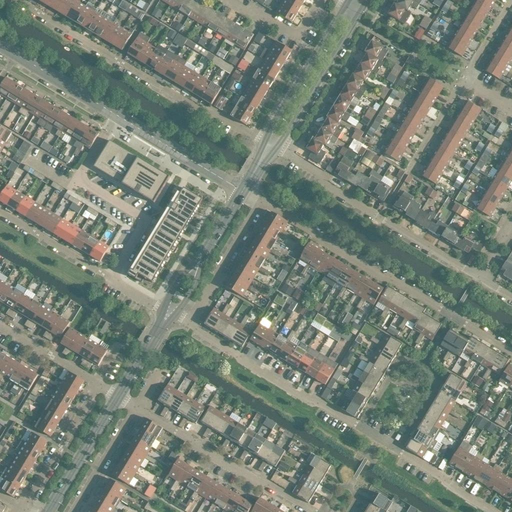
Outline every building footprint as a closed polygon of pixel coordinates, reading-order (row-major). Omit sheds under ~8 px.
[(58,11),(64,0),(51,0),(49,6),(58,11)] [(67,17),(77,1),(77,0),(64,0),(58,11),(67,17)] [(173,0),(170,5),(180,11),(186,0),(173,0)] [(196,0),(186,0),(180,11),(189,16),(198,1),(196,0)] [(303,3),(297,0),(283,0),(282,3),(298,13),(303,3)] [(408,11),(411,6),(416,9),(420,4),(413,0),(399,0),(397,4),(406,10),(408,11)] [(475,0),(475,1),(490,10),(496,0),(495,0),(475,0)] [(76,22),(86,6),(77,1),(67,17),(76,22)] [(198,1),(189,16),(198,22),(207,6),(198,1)] [(470,10),(485,19),(490,10),(475,1),(470,10)] [(86,28),(97,10),(94,8),(93,5),(88,2),(86,6),(76,22),(86,28)] [(126,3),(122,9),(132,14),(135,8),(126,3)] [(276,13),(292,22),(298,13),(282,3),(276,13)] [(405,24),(408,18),(411,13),(408,11),(406,10),(397,4),(395,3),(388,14),(405,24)] [(207,6),(198,22),(207,27),(217,12),(207,6)] [(163,11),(156,7),(151,15),(158,19),(163,11)] [(95,34),(104,18),(107,13),(98,8),(97,10),(86,28),(95,34)] [(141,20),(145,14),(135,8),(132,14),(141,20)] [(485,19),(470,10),(464,19),(479,28),(485,19)] [(217,12),(207,27),(217,33),(226,18),(217,12)] [(432,20),(425,16),(422,20),(429,24),(432,20)] [(148,21),(154,25),(157,20),(150,17),(148,21)] [(114,23),(104,18),(95,34),(104,39),(114,23)] [(226,18),(217,33),(226,38),(235,23),(226,18)] [(479,28),(464,19),(459,29),(473,37),(479,28)] [(183,25),(175,20),(172,27),(179,32),(183,25)] [(420,24),(427,28),(429,24),(422,20),(420,24)] [(123,29),(114,23),(104,39),(113,45),(123,29)] [(235,23),(226,38),(235,44),(244,29),(235,23)] [(132,34),(123,29),(113,45),(123,50),(129,40),(132,34)] [(171,29),(167,35),(175,40),(178,34),(171,29)] [(245,50),(254,35),(244,29),(235,44),(245,50)] [(473,37),(459,29),(453,38),(468,47),(473,37)] [(511,35),(508,33),(502,42),(511,48),(511,35)] [(182,36),(179,41),(184,45),(187,40),(182,36)] [(138,37),(128,53),(138,59),(147,43),(138,37)] [(447,47),(462,56),(468,47),(453,38),(447,47)] [(292,50),(276,41),(270,51),(286,60),(292,50)] [(389,51),(372,41),(365,52),(367,53),(376,58),(379,53),(385,57),(389,51)] [(496,51),(511,60),(511,58),(511,48),(502,42),(496,51)] [(147,65),(156,49),(147,43),(138,59),(147,65)] [(211,43),(208,49),(213,52),(217,47),(211,43)] [(156,71),(166,55),(168,50),(159,44),(156,49),(147,65),(156,71)] [(206,51),(197,45),(195,49),(204,54),(206,51)] [(224,59),(228,52),(220,47),(216,54),(224,59)] [(286,60),(270,51),(264,60),(280,69),(286,60)] [(511,60),(496,51),(491,61),(506,70),(511,60)] [(384,63),(376,58),(367,53),(361,63),(378,74),(384,63)] [(175,60),(166,55),(156,71),(165,76),(175,60)] [(187,61),(178,56),(175,60),(165,76),(175,82),(184,66),(187,61)] [(239,60),(233,56),(230,62),(235,66),(239,60)] [(219,59),(216,65),(221,68),(224,62),(219,59)] [(243,59),(238,66),(245,70),(249,63),(243,59)] [(280,69),(264,60),(259,69),(275,79),(280,69)] [(485,70),(500,79),(506,70),(491,61),(485,70)] [(230,74),(234,68),(224,62),(221,68),(230,74)] [(369,76),(374,79),(378,74),(361,63),(354,74),(364,80),(364,81),(365,81),(369,76)] [(402,68),(396,64),(393,68),(400,72),(402,68)] [(184,87),(193,71),(184,66),(175,82),(184,87)] [(391,73),(397,77),(400,72),(393,68),(391,73)] [(275,79),(259,69),(253,78),(269,88),(275,79)] [(193,93),(203,77),(193,71),(184,87),(193,93)] [(235,71),(232,76),(239,80),(242,75),(235,71)] [(354,74),(353,73),(347,84),(363,95),(367,89),(361,85),(364,81),(364,80),(354,74)] [(7,78),(6,77),(0,87),(0,93),(7,98),(16,83),(7,78)] [(202,98),(212,82),(203,77),(193,93),(202,98)] [(269,88),(253,78),(248,87),(264,97),(269,88)] [(444,86),(429,78),(423,87),(438,96),(444,86)] [(212,104),(222,88),(212,82),(202,98),(212,104)] [(16,103),(25,89),(16,83),(7,98),(16,103)] [(340,95),(357,105),(363,95),(347,84),(340,95)] [(389,90),(383,86),(380,90),(387,94),(389,90)] [(264,97),(248,87),(242,97),(258,106),(264,97)] [(417,96),(432,105),(438,96),(423,87),(417,96)] [(22,107),(19,112),(22,114),(34,95),(25,89),(16,103),(22,107)] [(378,95),(384,99),(387,94),(380,90),(378,95)] [(27,117),(30,112),(35,115),(43,100),(34,95),(22,114),(27,117)] [(334,106),(350,116),(357,105),(340,95),(334,106)] [(214,106),(222,110),(228,101),(225,99),(220,96),(214,106)] [(412,106),(427,115),(432,105),(417,96),(412,106)] [(258,106),(242,97),(236,106),(252,116),(258,106)] [(40,118),(37,123),(41,126),(53,106),(43,100),(35,115),(40,118)] [(481,109),(467,100),(461,110),(476,119),(481,109)] [(44,128),(48,122),(53,126),(62,111),(53,106),(41,126),(44,128)] [(231,116),(247,125),(252,116),(236,106),(231,116)] [(327,117),(328,117),(338,123),(339,123),(341,118),(347,122),(350,116),(334,106),(327,117)] [(406,115),(421,124),(427,115),(412,106),(406,115)] [(377,111),(370,107),(367,112),(374,116),(377,111)] [(455,119),(470,128),(476,119),(461,110),(455,119)] [(59,129),(56,135),(59,137),(71,117),(62,111),(53,126),(59,129)] [(374,116),(367,112),(361,122),(367,126),(374,116)] [(385,119),(383,118),(385,115),(380,112),(375,121),(381,125),(385,119)] [(421,124),(406,115),(401,124),(415,133),(421,124)] [(63,139),(66,134),(72,137),(80,123),(71,117),(59,137),(63,139)] [(340,124),(339,123),(338,123),(328,117),(322,128),(338,138),(342,132),(336,129),(340,124)] [(450,129),(464,137),(470,128),(455,119),(450,129)] [(499,121),(496,119),(494,123),(492,122),(489,127),(494,130),(499,121)] [(376,130),(377,131),(381,125),(375,121),(369,130),(374,133),(376,130)] [(74,146),(78,148),(90,128),(80,123),(72,137),(77,140),(74,146)] [(415,133),(401,124),(395,133),(410,142),(415,133)] [(9,139),(12,133),(0,125),(0,138),(12,146),(16,149),(19,145),(9,139)] [(74,154),(78,156),(84,145),(90,148),(90,149),(99,134),(99,133),(99,134),(90,128),(78,148),(74,154)] [(326,146),(330,140),(335,144),(338,138),(322,128),(315,138),(315,139),(324,144),(326,146)] [(364,132),(357,128),(355,133),(361,137),(364,132)] [(444,138),(459,147),(464,137),(450,129),(444,138)] [(501,135),(497,132),(491,141),(496,144),(501,135)] [(352,137),(358,141),(361,137),(355,133),(352,137)] [(410,142),(395,133),(389,143),(404,152),(410,142)] [(34,136),(31,141),(33,142),(38,145),(41,140),(34,136)] [(321,149),(324,144),(315,139),(315,138),(313,137),(307,148),(312,152),(309,157),(320,164),(327,153),(321,149)] [(10,149),(12,146),(0,138),(0,151),(1,152),(4,146),(10,149)] [(459,147),(444,138),(439,147),(453,156),(459,147)] [(171,177),(110,141),(94,167),(155,203),(171,177)] [(384,152),(398,161),(404,152),(389,143),(384,152)] [(348,149),(345,155),(349,158),(355,148),(350,145),(348,149)] [(22,146),(19,150),(26,154),(29,150),(22,146)] [(344,147),(340,153),(344,156),(345,155),(348,149),(344,147)] [(363,156),(367,149),(362,147),(358,153),(363,156)] [(453,156),(439,147),(433,156),(448,165),(453,156)] [(19,150),(15,156),(22,160),(25,154),(19,150)] [(368,150),(364,157),(371,161),(375,154),(368,150)] [(480,159),(487,163),(490,157),(488,156),(490,153),(486,150),(480,159)] [(376,155),(372,161),(376,164),(380,157),(376,155)] [(448,165),(433,156),(427,166),(442,174),(448,165)] [(380,167),(384,160),(380,157),(376,164),(380,167)] [(326,170),(331,173),(338,161),(333,159),(326,170)] [(13,161),(8,169),(15,172),(19,165),(13,161)] [(348,171),(350,167),(341,161),(335,172),(339,174),(338,175),(348,181),(352,174),(348,171)] [(498,170),(511,178),(511,166),(504,161),(498,170)] [(483,165),(479,162),(474,169),(479,172),(483,165)] [(422,175),(436,184),(442,174),(427,166),(422,175)] [(511,180),(511,178),(498,170),(494,168),(488,177),(493,180),(507,189),(511,180)] [(10,170),(7,176),(11,179),(15,173),(10,170)] [(401,170),(397,176),(401,179),(405,173),(401,170)] [(359,172),(356,176),(352,174),(348,181),(357,186),(357,185),(362,188),(368,178),(359,172)] [(409,184),(413,177),(409,175),(405,181),(409,184)] [(372,176),(370,179),(368,178),(362,188),(371,194),(372,191),(374,193),(381,181),(372,176)] [(507,189),(493,180),(487,189),(502,198),(507,189)] [(376,194),(375,196),(384,202),(390,191),(388,190),(390,187),(381,181),(374,193),(376,194)] [(7,185),(0,197),(0,200),(8,205),(17,191),(7,185)] [(197,195),(183,187),(133,269),(130,268),(127,273),(141,281),(144,276),(151,281),(152,280),(150,279),(153,275),(154,276),(158,270),(157,269),(159,265),(161,266),(165,260),(163,259),(165,255),(167,256),(171,249),(169,248),(171,245),(173,246),(202,198),(200,198),(199,200),(196,197),(197,195)] [(430,187),(426,194),(430,196),(434,190),(430,187)] [(502,198),(487,189),(481,198),(496,207),(502,198)] [(434,199),(438,193),(434,190),(430,196),(434,199)] [(17,191),(8,205),(17,211),(26,196),(17,191)] [(401,198),(399,197),(393,207),(402,212),(403,210),(405,212),(412,200),(414,197),(405,191),(401,198)] [(26,196),(17,211),(26,217),(35,202),(26,196)] [(476,208),(490,217),(496,207),(481,198),(476,208)] [(421,206),(412,200),(405,212),(407,213),(406,215),(415,220),(422,210),(420,209),(421,206)] [(35,202),(26,217),(36,222),(45,208),(35,202)] [(456,203),(452,210),(456,213),(460,206),(456,203)] [(461,215),(465,209),(460,206),(456,213),(461,215)] [(45,208),(36,222),(45,228),(54,213),(45,208)] [(436,216),(435,211),(429,212),(429,215),(422,210),(415,220),(419,223),(419,224),(428,230),(432,222),(436,216)] [(283,230),(288,222),(272,212),(266,222),(282,231),(281,233),(286,236),(288,232),(283,230)] [(54,213),(45,228),(54,233),(63,219),(54,213)] [(63,219),(54,233),(63,239),(72,224),(63,219)] [(437,225),(432,222),(428,230),(437,235),(438,234),(442,237),(448,226),(439,221),(437,225)] [(261,231),(277,241),(281,233),(282,231),(266,222),(261,231)] [(73,245),(81,230),(72,224),(63,239),(73,245)] [(483,231),(490,235),(494,228),(487,224),(483,231)] [(446,239),(446,240),(455,246),(459,238),(455,236),(457,232),(448,226),(442,237),(446,239)] [(81,230),(73,245),(82,250),(91,236),(81,230)] [(255,240),(271,250),(270,252),(275,254),(277,251),(272,248),(277,241),(261,231),(255,240)] [(91,236),(82,250),(91,256),(100,241),(91,236)] [(464,251),(465,250),(469,253),(472,247),(480,252),(486,242),(481,239),(478,244),(466,237),(463,241),(459,238),(455,246),(464,251)] [(265,259),(270,252),(271,250),(255,240),(250,250),(265,259)] [(100,261),(101,262),(110,247),(109,247),(100,241),(91,256),(100,261)] [(300,242),(295,251),(299,254),(305,245),(300,242)] [(299,259),(307,264),(309,265),(318,249),(309,243),(299,259)] [(318,249),(309,265),(307,264),(304,269),(308,271),(311,266),(318,271),(328,255),(318,249)] [(244,259),(260,268),(259,270),(263,273),(266,269),(261,266),(265,259),(250,250),(244,259)] [(111,264),(115,258),(109,254),(105,261),(111,264)] [(318,271),(326,275),(327,276),(337,261),(328,255),(318,271)] [(500,272),(504,274),(503,275),(511,280),(511,259),(509,258),(500,272)] [(254,278),(259,270),(260,268),(244,259),(238,268),(254,278)] [(337,261),(327,276),(326,275),(323,280),(326,282),(329,278),(337,282),(346,266),(337,261)] [(337,282),(344,287),(346,288),(356,272),(346,266),(337,282)] [(233,277),(249,287),(248,289),(252,291),(254,288),(250,285),(254,278),(238,268),(233,277)] [(356,272),(346,288),(344,287),(341,291),(345,293),(348,289),(355,293),(365,277),(356,272)] [(243,297),(248,289),(249,287),(233,277),(227,287),(243,297)] [(365,277),(355,293),(363,298),(364,299),(374,283),(365,277)] [(0,300),(0,301),(5,304),(15,289),(5,283),(0,291),(0,300)] [(285,283),(281,289),(287,293),(291,295),(295,289),(291,286),(290,285),(289,286),(285,283)] [(366,300),(374,305),(384,289),(374,283),(364,299),(363,298),(360,302),(363,305),(366,300)] [(379,302),(386,306),(388,308),(398,292),(388,286),(379,302)] [(301,301),(306,293),(298,288),(293,296),(301,301)] [(10,307),(6,314),(10,316),(24,294),(15,289),(5,304),(10,307)] [(280,292),(275,300),(279,303),(281,300),(286,303),(287,302),(289,298),(289,297),(280,292)] [(398,292),(388,308),(386,306),(384,311),(387,313),(390,309),(398,313),(407,297),(398,292)] [(14,319),(19,312),(24,315),(33,300),(24,294),(10,316),(14,319)] [(407,297),(398,313),(405,318),(407,319),(416,303),(407,297)] [(29,318),(25,325),(29,328),(42,305),(33,300),(24,315),(29,318)] [(322,304),(317,301),(313,308),(318,311),(322,304)] [(424,313),(426,309),(416,303),(407,319),(405,318),(402,322),(406,325),(409,320),(415,324),(416,324),(423,313),(424,313)] [(33,330),(37,323),(42,326),(52,311),(42,305),(29,328),(33,330)] [(307,308),(302,305),(298,311),(303,314),(307,308)] [(323,307),(319,312),(325,315),(328,310),(323,307)] [(222,313),(214,308),(204,324),(214,330),(224,314),(226,315),(228,311),(225,308),(222,313)] [(47,330),(43,336),(47,339),(61,316),(52,311),(42,326),(47,330)] [(318,323),(322,316),(318,313),(314,320),(318,323)] [(413,328),(421,333),(423,334),(432,318),(424,313),(423,313),(416,324),(415,324),(413,328)] [(223,336),(233,320),(226,315),(224,314),(214,330),(223,336)] [(51,341),(55,334),(60,337),(60,338),(61,338),(70,322),(61,316),(47,339),(51,341)] [(433,340),(442,324),(432,318),(423,334),(421,333),(418,338),(422,340),(425,335),(433,340)] [(233,341),(242,325),(244,327),(247,322),(243,320),(240,324),(233,320),(223,336),(233,341)] [(336,325),(326,320),(323,325),(333,331),(336,325)] [(107,321),(101,332),(105,334),(111,324),(107,321)] [(354,322),(351,326),(358,330),(361,326),(354,322)] [(268,328),(260,323),(251,339),(260,345),(270,329),(272,330),(275,326),(271,324),(268,328)] [(252,331),(244,327),(242,325),(233,341),(242,347),(252,331)] [(345,331),(336,325),(333,331),(342,336),(345,331)] [(62,353),(67,356),(80,333),(71,328),(71,327),(61,343),(62,344),(62,343),(66,346),(62,353)] [(270,351),(279,335),(272,330),(270,329),(260,345),(270,351)] [(441,345),(449,350),(451,351),(460,335),(451,329),(441,345)] [(351,335),(345,331),(342,336),(348,340),(351,335)] [(70,360),(75,351),(80,354),(89,339),(80,333),(67,356),(66,357),(70,360)] [(387,334),(382,342),(381,344),(397,353),(403,344),(387,334)] [(101,340),(93,335),(90,339),(89,339),(80,354),(85,358),(81,364),(85,367),(99,345),(101,340)] [(279,356),(289,340),(290,342),(293,337),(290,335),(287,339),(279,335),(270,351),(279,356)] [(461,357),(463,353),(463,352),(470,341),(469,340),(460,335),(451,351),(449,350),(446,355),(450,357),(453,352),(461,357)] [(463,353),(470,357),(472,358),(481,342),(472,336),(469,340),(470,341),(463,352),(463,353)] [(397,353),(381,344),(382,342),(378,339),(375,343),(380,346),(376,353),(391,363),(397,353)] [(298,346),(290,342),(289,340),(279,356),(288,362),(298,346)] [(297,367),(310,347),(301,341),(298,346),(288,362),(297,367)] [(100,345),(99,345),(85,367),(89,369),(93,362),(98,365),(98,366),(99,366),(108,350),(107,350),(106,349),(108,346),(102,342),(100,345)] [(481,342),(472,358),(470,357),(467,362),(471,364),(474,359),(481,364),(491,348),(481,342)] [(307,373),(319,353),(310,347),(297,367),(307,373)] [(491,348),(481,364),(488,368),(490,369),(500,354),(491,348)] [(349,350),(343,359),(349,362),(355,353),(349,350)] [(0,375),(10,358),(1,353),(0,354),(0,375)] [(316,379),(328,358),(319,353),(307,373),(316,379)] [(391,363),(376,353),(371,360),(370,362),(386,372),(391,363)] [(492,370),(500,375),(510,359),(500,354),(490,369),(488,368),(486,373),(489,375),(492,370)] [(0,380),(1,381),(5,376),(10,379),(20,364),(10,358),(0,375),(0,380)] [(326,385),(338,364),(328,358),(316,379),(326,385)] [(386,372),(370,362),(371,360),(366,358),(364,361),(369,364),(364,372),(380,381),(386,372)] [(343,359),(340,364),(347,368),(350,363),(349,362),(343,359)] [(16,383),(12,388),(16,390),(29,370),(20,364),(10,379),(16,383)] [(511,366),(509,365),(499,380),(509,386),(511,381),(511,366)] [(457,368),(454,372),(461,376),(465,369),(460,367),(457,368)] [(29,391),(38,375),(29,370),(16,390),(20,393),(23,387),(29,391)] [(85,381),(69,371),(63,381),(79,390),(85,381)] [(380,381),(364,372),(360,379),(359,381),(375,390),(380,381)] [(463,391),(467,383),(452,373),(446,383),(461,392),(460,394),(465,397),(467,393),(463,391)] [(375,390),(359,381),(360,379),(355,376),(353,380),(358,383),(353,390),(369,400),(375,390)] [(333,377),(328,385),(332,388),(337,380),(336,379),(333,377)] [(472,383),(479,387),(482,382),(475,378),(472,383)] [(493,384),(485,380),(481,388),(488,392),(493,384)] [(58,390),(73,399),(79,390),(63,381),(58,390)] [(440,392),(456,402),(460,394),(461,392),(446,383),(440,392)] [(168,385),(158,401),(166,405),(163,410),(167,412),(170,408),(168,406),(178,391),(168,385)] [(52,399),(68,409),(73,399),(58,390),(52,399)] [(369,400),(353,390),(348,397),(347,399),(363,409),(369,400)] [(177,412),(187,396),(178,391),(168,406),(170,408),(177,412)] [(435,401),(450,411),(449,413),(454,416),(456,412),(451,409),(456,402),(440,392),(435,401)] [(342,409),(358,419),(363,409),(347,399),(348,397),(344,395),(342,398),(346,401),(342,409)] [(187,418),(196,402),(187,396),(177,412),(185,416),(182,421),(186,423),(188,419),(187,418)] [(47,408),(62,418),(68,409),(52,399),(47,408)] [(483,407),(488,410),(493,402),(488,399),(483,407)] [(445,420),(449,413),(450,411),(435,401),(429,411),(445,420)] [(188,419),(196,423),(206,408),(196,402),(187,418),(188,419)] [(211,406),(201,422),(209,426),(206,431),(210,433),(212,429),(211,428),(220,412),(211,406)] [(41,418),(56,427),(62,418),(47,408),(41,418)] [(501,412),(498,416),(502,419),(505,415),(504,414),(507,410),(504,408),(501,412)] [(423,420),(439,429),(438,431),(443,434),(445,430),(440,428),(445,420),(429,411),(423,420)] [(220,433),(230,417),(220,412),(211,428),(212,429),(220,433)] [(506,413),(502,420),(507,423),(511,416),(506,413)] [(486,421),(479,416),(474,423),(482,428),(486,421)] [(229,439),(239,423),(230,417),(220,433),(227,438),(225,442),(228,445),(231,440),(229,439)] [(35,427),(51,437),(56,427),(41,418),(35,427)] [(158,436),(163,428),(147,419),(141,428),(157,438),(156,440),(161,443),(163,439),(158,436)] [(434,439),(438,431),(439,429),(423,420),(418,429),(434,439)] [(489,421),(485,426),(491,430),(494,424),(489,421)] [(238,444),(248,428),(239,423),(229,439),(231,440),(238,444)] [(157,438),(141,428),(136,438),(152,447),(156,440),(157,438)] [(248,450),(257,434),(248,428),(238,444),(246,449),(243,453),(247,456),(249,451),(248,450)] [(412,438),(428,448),(427,450),(431,453),(434,449),(429,446),(434,439),(418,429),(412,438)] [(48,442),(28,430),(22,439),(42,451),(48,442)] [(257,455),(266,440),(257,434),(248,450),(249,451),(257,455)] [(152,447),(136,438),(130,447),(146,456),(145,458),(150,461),(152,457),(147,455),(152,447)] [(422,458),(427,450),(428,448),(412,438),(406,448),(422,458)] [(17,448),(21,451),(37,460),(42,451),(22,439),(17,448)] [(266,461),(276,445),(266,440),(257,455),(264,460),(261,465),(265,467),(268,462),(266,461)] [(469,453),(463,450),(466,445),(462,443),(459,448),(459,447),(450,463),(459,469),(469,453)] [(268,462),(276,467),(285,451),(276,445),(266,461),(268,462)] [(146,456),(130,447),(125,456),(140,466),(145,458),(146,456)] [(477,452),(478,452),(472,448),(469,453),(459,469),(469,475),(481,455),(477,452)] [(15,460),(31,469),(37,460),(21,451),(15,460)] [(446,451),(443,456),(449,460),(452,455),(446,451)] [(316,455),(311,463),(310,465),(326,475),(332,465),(316,455)] [(482,461),(484,457),(481,455),(469,475),(478,480),(487,465),(482,461)] [(140,466),(125,456),(119,465),(135,475),(134,477),(139,480),(141,476),(136,473),(140,466)] [(169,475),(177,480),(178,481),(188,465),(178,459),(169,475)] [(10,469),(25,479),(31,469),(15,460),(10,469)] [(282,461),(278,468),(285,473),(290,466),(282,461)] [(304,474),(320,484),(326,475),(310,465),(311,463),(306,461),(304,464),(309,467),(304,474)] [(496,464),(493,468),(487,465),(478,480),(487,486),(499,466),(496,464)] [(129,485),(134,477),(135,475),(119,465),(113,475),(129,485)] [(188,487),(197,471),(188,465),(178,481),(177,480),(174,485),(177,487),(180,482),(188,487)] [(500,472),(503,468),(499,466),(487,486),(497,492),(506,476),(500,472)] [(10,469),(6,467),(1,476),(4,478),(20,488),(25,479),(10,469)] [(197,492),(206,476),(197,471),(188,487),(195,491),(197,492)] [(299,484),(315,493),(320,484),(304,474),(300,482),(299,484)] [(206,498),(216,482),(206,476),(197,492),(195,491),(192,496),(196,498),(199,493),(206,498)] [(511,479),(506,476),(497,492),(506,497),(511,487),(511,479)] [(0,484),(0,488),(14,497),(20,488),(4,478),(0,484)] [(127,488),(111,479),(105,489),(121,498),(120,500),(124,503),(127,499),(122,496),(127,488)] [(293,493),(309,503),(315,493),(299,484),(300,482),(295,479),(293,483),(298,486),(293,493)] [(215,503),(225,488),(216,482),(206,498),(214,502),(215,503)] [(157,488),(151,485),(145,494),(151,498),(157,488)] [(225,509),(234,493),(225,488),(215,503),(214,502),(211,507),(214,509),(217,504),(225,509)] [(121,498),(105,489),(99,498),(115,507),(120,500),(121,498)] [(235,511),(243,499),(234,493),(225,509),(229,511),(235,511)] [(393,502),(377,493),(371,502),(387,511),(386,511),(391,511),(388,510),(393,502)] [(112,511),(115,507),(99,498),(94,507),(101,511),(112,511)] [(251,511),(264,511),(270,504),(260,498),(251,511)] [(248,511),(253,505),(243,499),(235,511),(248,511)] [(187,504),(179,500),(176,505),(186,511),(191,502),(189,501),(187,504)] [(386,511),(387,511),(371,502),(366,511),(386,511)]
